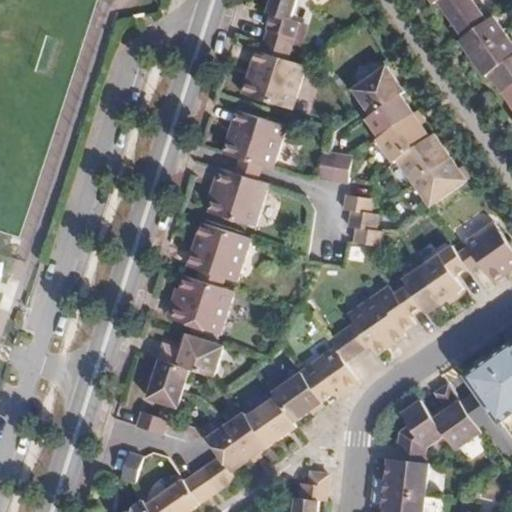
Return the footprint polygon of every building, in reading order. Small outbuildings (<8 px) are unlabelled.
[(294,0),(270,0),(265,18),(269,20),(287,25),(294,0)] [(474,0),(438,0),(464,37),(488,20),(474,0)] [(488,20),(464,37),(460,40),(472,57),(506,33),(494,16),(488,20)] [(269,20),(261,48),(286,56),(295,27),(287,25),(269,20)] [(511,57),(511,42),(506,33),(472,57),(485,76),(490,73),(511,57)] [(283,66),(286,56),(261,48),(258,58),(283,66)] [(303,72),(283,66),(258,58),(253,57),(249,73),(252,74),(248,86),(245,85),(240,100),(290,115),(303,72)] [(511,57),(490,73),(504,92),(511,86),(511,57)] [(352,89),(370,114),(397,94),(401,91),(384,66),(352,89)] [(412,113),(397,94),(370,114),(364,118),(378,137),(412,113)] [(397,160),(429,137),(412,113),(378,137),(374,140),(392,163),(397,160)] [(235,118),(230,132),(234,134),(231,144),(227,143),(222,159),(234,163),(258,171),(272,175),(285,133),(235,118)] [(397,160),(414,183),(450,158),(433,135),(433,134),(429,137),(397,160)] [(349,156),(323,152),(320,178),(345,182),(349,156)] [(450,158),(414,183),(430,207),(467,180),(459,170),(450,158)] [(234,163),(229,179),(253,186),(258,171),(234,163)] [(462,168),(459,170),(467,180),(470,178),(462,168)] [(253,186),(229,179),(217,175),(212,190),(217,192),(212,206),(209,219),(254,232),(267,190),(253,186)] [(217,192),(212,190),(208,204),(212,206),(217,192)] [(348,211),(369,214),(371,200),(343,195),(342,209),(348,211)] [(346,225),(351,227),(374,230),(376,215),(369,214),(348,211),(346,225)] [(469,246),(481,262),(496,283),(511,270),(511,246),(495,222),(466,242),(469,246)] [(374,230),(351,227),(349,241),(378,245),(380,231),(374,230)] [(187,273),(199,277),(224,284),(237,288),(250,245),(200,231),(196,245),(200,246),(195,259),(192,258),(187,273)] [(447,235),(419,254),(450,297),(462,289),(455,280),(471,269),(460,253),(447,235)] [(460,253),(471,269),(481,262),(469,246),(460,253)] [(450,297),(419,254),(392,274),(404,290),(416,307),(431,297),(438,306),(450,297)] [(199,277),(196,288),(220,296),(224,284),(199,277)] [(221,341),(224,332),(234,300),(220,296),(196,288),(184,285),(180,298),(183,299),(179,313),(176,312),(172,326),(221,341)] [(363,319),(378,340),(386,351),(414,330),(407,320),(392,298),(385,290),(357,310),(363,319)] [(404,290),(392,298),(407,320),(419,311),(416,307),(404,290)] [(343,343),(346,347),(362,349),(365,349),(378,340),(363,319),(338,336),(343,343)] [(182,341),(177,356),(182,357),(187,343),(182,341)] [(171,369),(201,378),(215,382),(223,354),(187,343),(182,357),(177,356),(163,352),(160,364),(160,365),(171,369)] [(511,345),(486,364),(468,376),(502,423),(511,416),(511,345)] [(342,347),(339,346),(310,368),(331,397),(343,389),(347,394),(368,379),(353,357),(346,347),(342,347)] [(362,349),(346,347),(353,357),(365,349),(362,349)] [(201,378),(171,369),(160,408),(176,413),(190,417),(190,416),(201,378)] [(277,396),(295,421),(323,402),(302,373),(274,392),(277,396)] [(436,394),(445,406),(447,409),(433,419),(445,435),(456,451),(482,432),(448,385),(436,394)] [(277,396),(248,417),(269,447),(299,427),(295,421),(277,396)] [(409,425),(417,437),(425,448),(445,435),(433,419),(431,416),(420,401),(401,414),(409,425)] [(445,406),(431,416),(433,419),(447,409),(445,406)] [(245,412),(227,426),(251,459),(269,447),(248,417),(245,412)] [(171,428),(179,430),(185,432),(190,417),(176,413),(171,428)] [(175,444),(179,430),(171,428),(153,422),(149,436),(175,444)] [(397,443),(397,449),(409,450),(410,442),(417,437),(409,425),(398,432),(397,443)] [(251,459),(227,426),(208,439),(221,457),(233,473),(251,459)] [(397,449),(395,465),(423,467),(425,448),(417,437),(410,442),(409,450),(397,449)] [(237,478),(233,473),(221,457),(186,482),(201,504),(237,478)] [(131,460),(124,483),(137,487),(144,464),(131,460)] [(423,467),(395,465),(385,464),(383,480),(375,479),(373,495),(424,500),(428,468),(423,467)] [(300,485),(318,487),(320,476),(302,474),(300,485)] [(189,511),(201,504),(186,482),(184,480),(147,506),(151,511),(189,511)] [(295,500),(317,502),(318,487),(300,485),(293,484),(292,500),(295,500)] [(379,511),(423,511),(424,500),(373,495),(371,510),(380,511),(379,511)] [(316,511),(317,502),(295,500),(294,511),(316,511)] [(144,501),(129,511),(151,511),(147,506),(144,501)]
